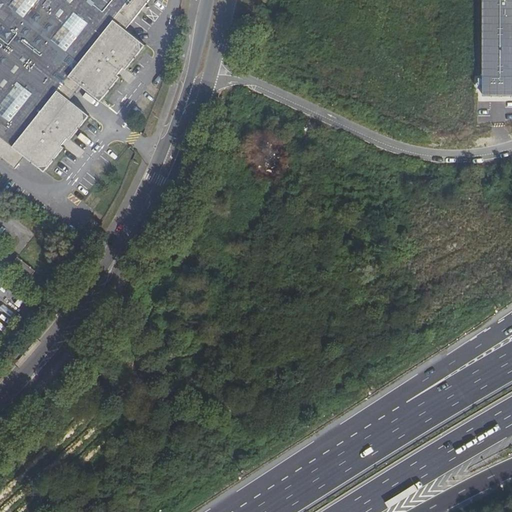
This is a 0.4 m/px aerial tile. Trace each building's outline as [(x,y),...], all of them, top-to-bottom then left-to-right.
[(126,30),(149,0),(0,0),(0,155),(16,168),(26,156),(45,171),(64,147),(62,145),(68,138),(70,140),(90,115),(70,100),(82,86),(101,101),(120,76),(118,75),(124,67),(126,69),(146,45),(126,30)] [(511,0),(483,0),(483,95),(511,95),(511,0)] [(428,238),(431,231),(428,229),(432,220),(422,215),(414,231),(428,238)] [(421,247),(416,259),(425,264),(431,252),(421,247)] [(18,257),(11,265),(29,279),(36,271),(18,257)]
